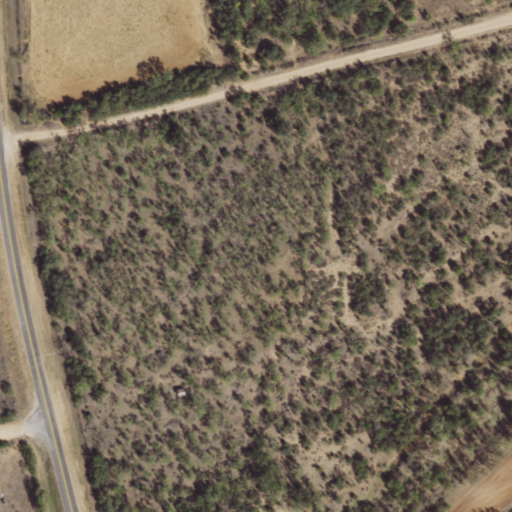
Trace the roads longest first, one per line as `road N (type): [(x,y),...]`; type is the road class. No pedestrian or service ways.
road 1 (residential): [(0,146),(50,157),(140,152),(511,57)]
road 2 (secondary): [(0,154),(9,230),(72,511)]
